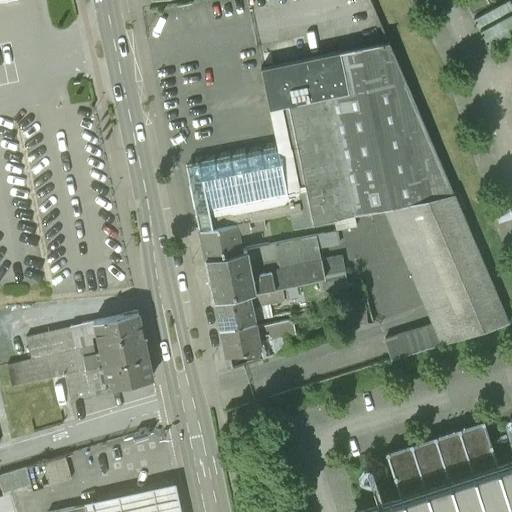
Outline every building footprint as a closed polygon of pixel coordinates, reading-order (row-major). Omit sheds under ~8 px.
[(388,41),(261,67),(277,147),(186,165),(199,227),(246,217),(263,214),(290,208),(294,226),(384,207),(410,268),(416,265),(440,320),(385,337),(391,358),(507,321),(388,41)] [(263,214),(246,217),(248,227),(249,229),(265,226),(263,214)] [(246,217),(199,227),(204,256),(240,249),(237,230),(248,227),(246,217)] [(336,230),(315,234),(318,247),(339,243),(336,230)] [(276,242),(246,248),(249,261),(278,255),(276,242)] [(240,249),(204,256),(213,297),(254,289),(252,279),(249,261),(246,248),(240,249)] [(341,255),(260,271),(257,275),(258,278),(252,279),(254,289),(281,284),(295,281),(324,275),(344,271),(341,255)] [(344,271),(324,275),(326,286),(346,282),(344,271)] [(295,281),(281,284),(284,298),(298,296),(295,281)] [(254,289),(213,297),(218,326),(255,318),(254,317),(274,313),(271,301),(284,298),(281,284),(254,289)] [(369,320),(367,298),(346,299),(347,322),(369,320)] [(100,347),(144,338),(137,308),(93,318),(97,334),(100,347)] [(255,318),(218,326),(224,354),(228,353),(260,347),(259,340),(295,333),(292,317),(256,325),(255,318)] [(93,318),(71,323),(72,325),(77,347),(31,357),(8,363),(12,384),(65,372),(70,392),(108,384),(101,351),(96,352),(92,335),(97,334),(93,318)] [(72,325),(26,335),(31,357),(77,347),(72,325)] [(152,374),(144,338),(100,347),(101,351),(108,384),(152,374)] [(262,357),(260,347),(228,353),(231,366),(262,357)] [(511,511),(511,458),(498,463),(483,416),(384,447),(400,495),(352,510),(352,511),(511,511)] [(63,454),(41,461),(47,482),(69,476),(63,454)] [(24,464),(0,471),(0,484),(2,491),(30,482),(24,464)] [(178,511),(173,487),(92,505),(93,511),(178,511)] [(0,498),(0,511),(15,511),(11,495),(0,498)] [(87,501),(46,510),(46,511),(93,511),(92,505),(87,501)]
